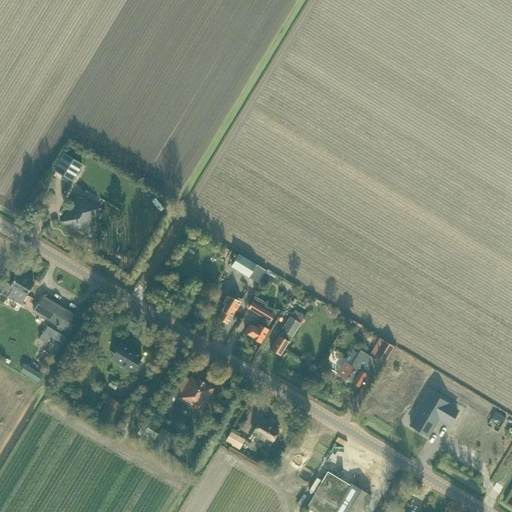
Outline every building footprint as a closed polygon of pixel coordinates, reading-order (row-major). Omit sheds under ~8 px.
[(65,153),(54,170),(71,181),(82,163),(65,153)] [(42,190),(34,203),(43,208),(50,195),(42,190)] [(78,198),(76,196),(62,221),(84,234),(84,235),(100,208),(85,199),(84,201),(78,197),(78,198)] [(249,277),(256,265),(239,254),(231,267),(249,277)] [(260,282),(269,288),(274,279),(269,276),(271,271),(268,269),(266,273),(265,273),(260,282)] [(1,292),(0,293),(0,301),(3,303),(7,297),(21,305),(26,296),(27,296),(34,283),(17,273),(11,284),(7,282),(1,292)] [(217,317),(228,324),(237,309),(241,302),(228,294),(223,303),(225,304),(217,317)] [(47,321),(68,333),(78,316),(43,295),(33,312),(47,321)] [(275,314),(262,306),(264,302),(255,296),(248,308),(263,317),(257,327),(252,325),(247,334),(252,337),(251,338),(261,344),(270,330),(267,328),(275,314)] [(280,336),(279,335),(270,349),(281,356),(290,342),(289,341),(292,336),(293,337),(301,323),(305,316),(294,310),(282,330),(283,331),(280,336)] [(319,334),(323,328),(317,324),(313,330),(319,334)] [(43,332),(39,339),(47,344),(51,337),(62,343),(65,337),(47,326),(43,332)] [(384,341),(375,357),(385,363),(394,347),(394,346),(388,342),(384,341)] [(111,361),(132,373),(142,356),(121,344),(111,361)] [(344,361),(337,373),(345,378),(360,387),(362,383),(363,384),(368,376),(367,375),(377,360),(361,350),(351,366),(344,361)] [(26,363),(28,356),(22,354),(20,361),(26,363)] [(24,365),(20,372),(38,383),(42,376),(24,365)] [(214,388),(199,379),(198,380),(190,376),(189,379),(184,376),(173,395),(178,398),(178,399),(200,412),(214,388)] [(431,395),(412,427),(427,435),(435,422),(441,412),(453,419),(458,410),(439,399),(431,395)] [(99,417),(111,424),(122,405),(110,398),(99,417)] [(261,418),(252,435),(270,446),(272,441),(278,442),(280,438),(277,433),(278,430),(268,425),(269,422),(261,418)] [(150,448),(164,457),(165,455),(175,461),(177,458),(167,451),(176,436),(175,436),(177,432),(165,424),(162,428),(162,427),(158,434),(143,424),(137,434),(152,444),(150,448)] [(239,450),(245,440),(231,431),(226,441),(232,445),(232,446),(239,450)] [(361,511),(371,496),(371,495),(351,483),(350,485),(328,471),(315,494),(307,508),(308,509),(306,511),(361,511)]
